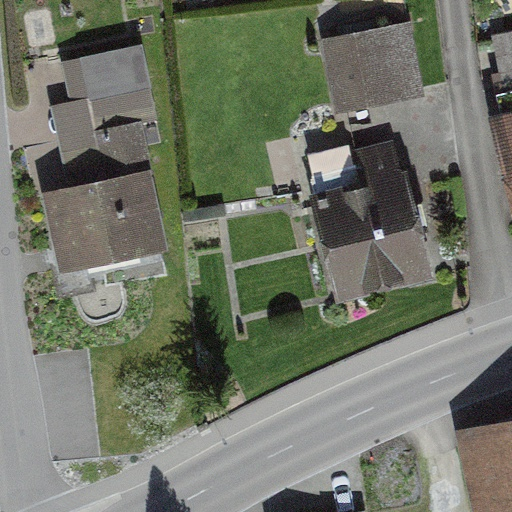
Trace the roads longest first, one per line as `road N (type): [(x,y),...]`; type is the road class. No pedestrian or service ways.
road 1 (tertiary): [(173,511),(321,431),(511,347)]
road 2 (residential): [(32,511),(0,233)]
